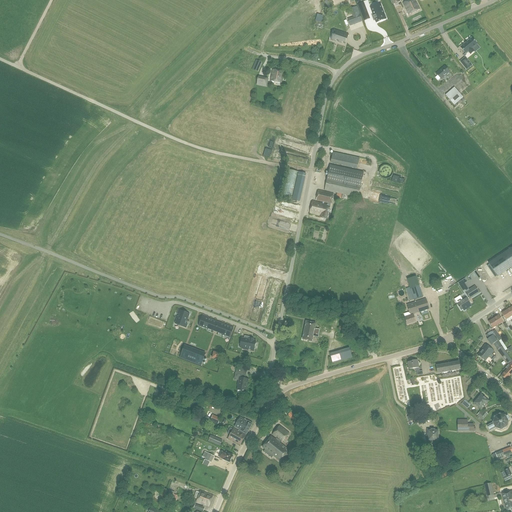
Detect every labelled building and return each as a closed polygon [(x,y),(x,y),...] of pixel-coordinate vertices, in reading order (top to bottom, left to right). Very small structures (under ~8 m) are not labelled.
[(410,0),(403,4),(409,15),(420,9),(415,0),(410,0)] [(382,3),(373,7),(375,11),(376,11),(376,13),(376,14),(377,16),(378,20),(388,16),(382,3)] [(368,4),(361,6),(365,16),(371,14),(368,4)] [(356,7),(352,8),(356,18),(357,17),(359,23),(362,22),(356,7)] [(332,43),(337,43),(337,42),(340,42),(340,43),(344,43),(344,42),(347,42),(346,35),(344,35),(344,34),(346,33),(346,34),(347,34),(347,33),(340,33),(332,33),(333,33),(334,33),(334,43),(333,43),(332,43)] [(478,45),(472,37),(460,47),(466,54),(468,52),(470,55),(474,51),(472,49),(478,45)] [(467,70),(472,65),(465,56),(459,61),(467,70)] [(436,74),(441,80),(450,72),(445,66),(436,74)] [(273,70),(271,81),(281,83),(284,72),(273,70)] [(267,87),(268,79),(258,77),(257,85),(267,87)] [(464,99),(455,88),(446,96),(455,107),(464,99)] [(331,163),(357,169),(360,158),(333,152),(331,163)] [(330,166),(324,191),(337,193),(336,197),(341,198),(342,194),(342,195),(341,198),(347,200),(348,196),(358,198),(361,185),(364,174),(330,166)] [(292,200),(300,203),(306,174),(298,172),(292,200)] [(316,201),(331,204),(333,194),(319,191),(316,201)] [(327,220),(330,206),(324,204),(313,201),(310,214),(321,217),(320,218),(327,220)] [(511,267),(511,248),(489,264),(498,277),(511,267)] [(405,288),(410,301),(423,296),(419,284),(405,288)] [(466,292),(470,298),(478,292),(475,286),(466,292)] [(429,309),(426,299),(407,305),(410,315),(410,316),(405,318),(407,324),(415,322),(413,315),(413,314),(429,309)] [(457,304),(461,310),(464,308),(465,310),(471,306),(466,299),(457,304)] [(190,314),(178,310),(174,325),(179,328),(186,329),(188,324),(187,324),(187,322),(190,314)] [(511,316),(507,310),(502,313),(506,320),(511,316)] [(202,315),(197,327),(230,338),(234,329),(208,319),(207,317),(202,315)] [(494,319),(498,325),(503,322),(499,315),(494,319)] [(498,325),(494,319),(489,322),(492,328),(498,325)] [(302,339),(312,341),(313,335),(317,336),(319,330),(314,329),(316,323),(306,321),(302,339)] [(493,330),(491,332),(494,335),(495,335),(506,352),(508,350),(495,330),(493,331),(493,330)] [(494,335),(491,332),(491,331),(486,334),(489,338),(487,339),(491,345),(493,344),(497,349),(497,350),(502,357),(503,357),(508,364),(511,361),(494,336),(494,335)] [(202,349),(206,339),(191,334),(188,344),(202,349)] [(241,338),(239,348),(254,352),(256,341),(249,340),(250,338),(244,337),(244,339),(241,338)] [(173,342),(163,338),(160,348),(169,351),(173,342)] [(221,356),(224,346),(210,341),(207,351),(221,356)] [(482,350),(477,355),(485,361),(488,357),(493,361),(495,357),(491,354),(494,351),(485,344),(481,349),(482,350)] [(186,346),(185,350),(201,356),(202,352),(186,346)] [(301,356),(309,359),(312,352),(304,348),(301,356)] [(328,352),(330,361),(351,357),(349,348),(328,352)] [(198,364),(201,356),(185,350),(182,358),(198,364)] [(228,360),(222,358),(221,362),(222,362),(220,372),(226,373),(226,372),(229,373),(231,374),(234,363),(231,363),(231,362),(227,361),(228,360)] [(407,362),(409,369),(416,368),(417,375),(423,374),(423,370),(419,371),(418,360),(414,360),(414,361),(407,362)] [(177,376),(178,374),(190,378),(193,369),(174,361),(170,373),(177,376)] [(501,375),(506,380),(511,374),(511,375),(511,374),(511,369),(511,368),(511,361),(509,365),(508,365),(505,368),(507,369),(501,375)] [(436,366),(438,373),(442,373),(443,377),(456,375),(455,370),(460,369),(459,362),(436,366)] [(238,386),(237,390),(246,392),(248,380),(243,379),(244,374),(236,372),(234,380),(239,381),(238,386)] [(206,386),(208,379),(202,377),(200,383),(206,386)] [(163,399),(166,392),(159,390),(157,396),(163,399)] [(481,394),(473,403),(481,410),(488,401),(481,394)] [(466,407),(469,404),(463,399),(460,402),(466,407)] [(482,412),(480,411),(477,415),(479,416),(478,418),(482,421),(488,414),(484,410),(482,412)] [(297,418),(290,412),(287,415),(294,421),(297,418)] [(506,427),(508,421),(508,420),(510,419),(507,415),(505,416),(499,414),(494,417),(492,423),(487,426),(490,431),(495,428),(501,430),(506,427)] [(210,421),(218,424),(220,418),(212,415),(210,421)] [(235,427),(240,431),(246,435),(252,424),(247,421),(247,422),(240,418),(235,427)] [(457,431),(475,431),(475,427),(473,427),(473,424),(467,424),(467,419),(457,419),(457,431)] [(279,439),(282,442),(289,433),(279,425),(272,434),(279,439)] [(234,429),(228,439),(240,445),(246,436),(234,429)] [(434,430),(427,429),(427,440),(427,443),(432,443),(432,440),(437,440),(437,431),(434,431),(434,430)] [(208,441),(220,446),(222,440),(210,435),(208,441)] [(284,444),(282,442),(279,439),(277,441),(271,436),(262,447),(281,462),(290,451),(283,446),(284,444)] [(511,450),(510,447),(495,453),(497,458),(511,451),(511,450)] [(211,463),(214,456),(203,451),(201,456),(205,458),(204,459),(211,463)] [(227,452),(226,453),(223,452),(219,458),(223,460),(229,463),(230,461),(231,461),(232,458),(231,458),(233,456),(227,452)] [(253,456),(252,461),(260,463),(262,455),(254,453),(253,456)] [(500,473),(503,478),(511,475),(509,469),(500,473)] [(487,497),(493,496),(490,484),(485,485),(487,497)] [(176,501),(178,496),(173,494),(174,492),(169,490),(166,497),(172,499),(171,499),(176,501)] [(201,491),(197,503),(209,507),(213,496),(201,491)] [(511,491),(502,494),(506,510),(511,508),(511,491)]
